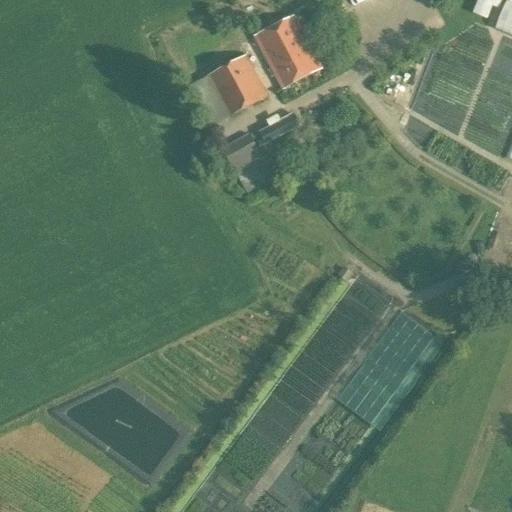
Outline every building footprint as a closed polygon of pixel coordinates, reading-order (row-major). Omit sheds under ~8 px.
[(511,37),(511,0),(507,0),(495,30),(511,37)] [(320,69),(292,17),(256,37),(272,68),(257,76),(263,88),(279,80),(283,89),(320,69)] [(246,55),(207,76),(229,118),(268,97),(263,88),(257,76),(246,55)] [(265,165),(249,134),(221,149),(238,179),(265,165)] [(351,274),(344,268),(339,275),(346,280),(351,274)]
